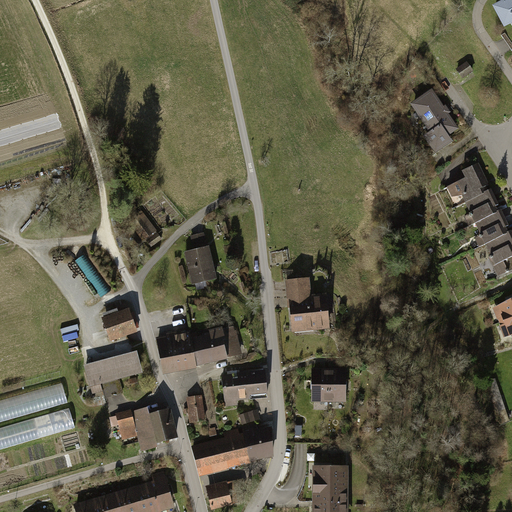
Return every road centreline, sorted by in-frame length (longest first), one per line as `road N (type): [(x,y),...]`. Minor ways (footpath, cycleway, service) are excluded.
road 1 (residential): [(252,511),(280,448),(254,186)]
road 2 (residential): [(186,446),(131,286),(188,222),(254,186)]
road 3 (track): [(110,242),(86,127),(34,0)]
road 4 (unclassified): [(0,499),(186,446)]
road 5 (track): [(131,286),(83,312),(19,244)]
road 6 (unclassified): [(244,139),(214,0)]
